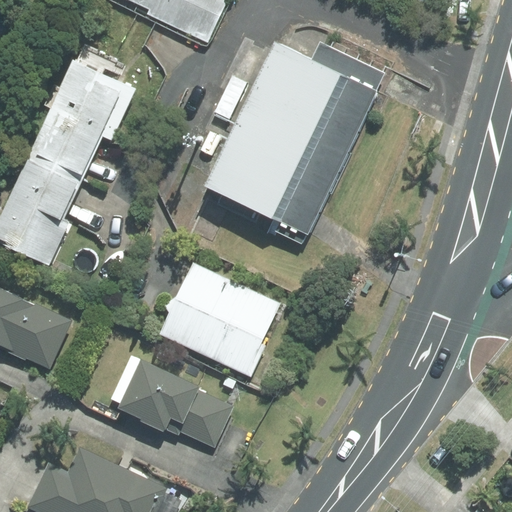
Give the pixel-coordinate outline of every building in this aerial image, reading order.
[(128,0),(153,12),(150,18),(208,47),(231,0),(128,0)] [(308,240),(392,77),(326,43),(318,60),(287,44),(211,190),(308,240)] [(138,86),(78,58),(0,227),(0,246),(53,271),(138,86)] [(285,302),(204,264),(169,339),(251,376),(285,302)] [(0,281),(0,343),(53,370),(78,321),(0,281)] [(148,354),(120,407),(171,434),(175,426),(214,447),(238,402),(148,354)] [(51,462),(30,509),(35,511),(158,511),(169,488),(82,447),(71,471),(51,462)]
